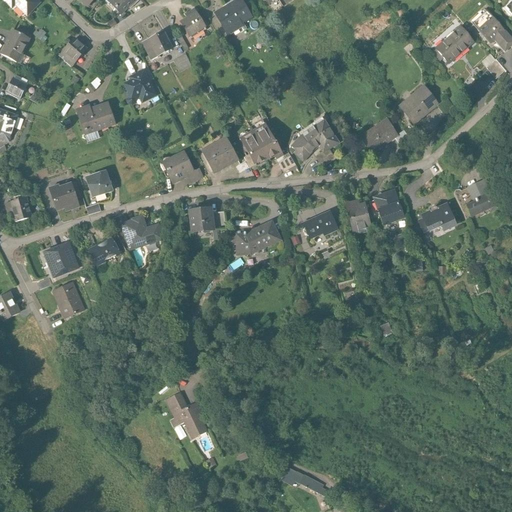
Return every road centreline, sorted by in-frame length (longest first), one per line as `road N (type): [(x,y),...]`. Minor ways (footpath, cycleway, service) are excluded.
road 1 (residential): [(511,82),(425,162),(168,199),(4,248)]
road 2 (track): [(54,351),(96,435),(180,511)]
road 3 (residential): [(54,0),(95,37),(169,0)]
